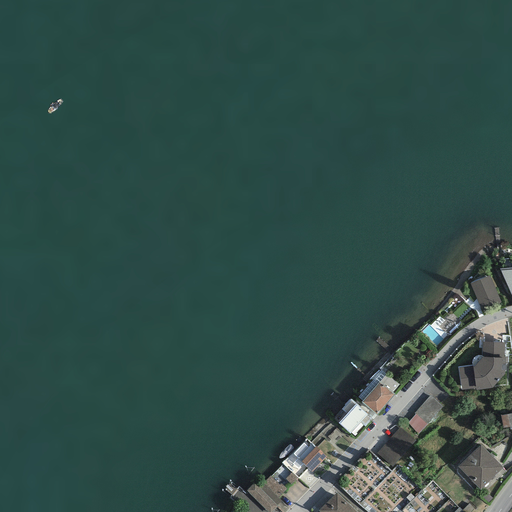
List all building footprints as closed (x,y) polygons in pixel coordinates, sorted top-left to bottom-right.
[(511,267),(500,269),(511,293),(511,297),(511,267)] [(501,303),(489,276),(470,284),(482,311),(501,303)] [(504,343),(482,342),(481,356),(479,356),(475,357),(473,359),(472,361),(472,363),(473,365),(458,367),(460,390),(476,388),(476,390),(492,388),(504,374),(505,370),(506,371),(506,357),(504,357),(504,343)] [(377,415),(394,394),(392,392),(398,384),(386,374),(379,382),(362,402),(377,415)] [(427,424),(442,406),(429,395),(414,413),(416,414),(427,424)] [(368,414),(351,399),(342,409),(347,414),(338,423),(350,434),(368,414)] [(418,435),(427,424),(416,414),(408,423),(418,435)] [(510,427),(507,415),(501,416),(503,428),(510,427)] [(393,466),(416,440),(400,426),(377,452),(393,466)] [(282,463),(283,464),(297,478),(298,479),(309,469),(312,472),(326,457),(316,446),(315,447),(306,439),(282,463)] [(480,490),(503,467),(480,444),(457,467),(480,490)] [(297,478),(283,464),(271,477),(270,476),(263,482),(259,478),(246,491),(268,511),(271,511),(282,502),(278,498),(297,478)] [(318,511),(319,511),(356,511),(336,492),(318,511)]
